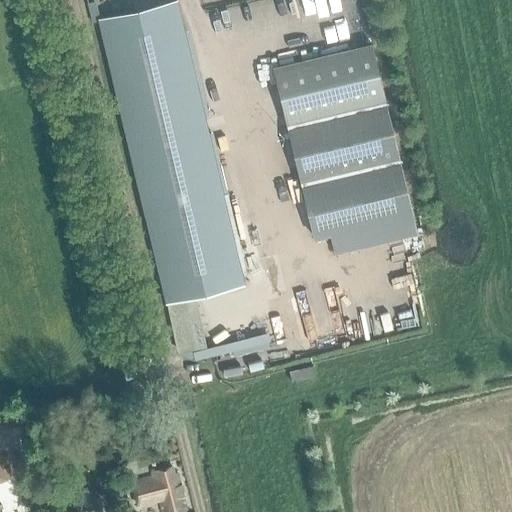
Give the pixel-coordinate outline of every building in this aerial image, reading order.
[(256,0),(259,14),(308,4),(307,0),(256,0)] [(98,20),(166,304),(243,286),(176,2),(98,20)] [(273,68),(314,238),(412,215),(371,44),(273,68)] [(0,482),(0,483),(3,492),(10,491),(10,490),(15,489),(7,458),(0,459),(0,458),(0,482)] [(174,478),(172,470),(151,474),(153,479),(131,484),(136,508),(158,503),(160,511),(184,511),(177,477),(174,478)] [(15,481),(21,508),(39,504),(33,477),(15,481)]
